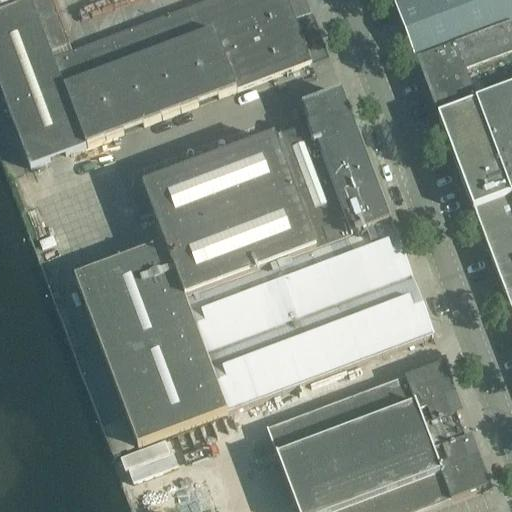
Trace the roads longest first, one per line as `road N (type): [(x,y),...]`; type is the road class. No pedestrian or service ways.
road 1 (unclassified): [(511,445),(345,0)]
road 2 (unknown): [(370,68),(109,163),(80,190),(74,228),(86,245)]
road 3 (unknown): [(471,337),(233,441),(221,458),(244,511)]
